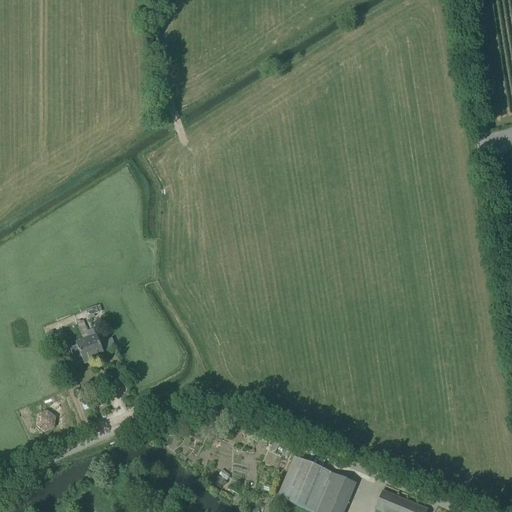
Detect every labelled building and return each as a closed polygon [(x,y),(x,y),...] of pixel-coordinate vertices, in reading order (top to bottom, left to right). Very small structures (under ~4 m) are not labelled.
[(85,311),(88,318),(101,312),(99,306),(95,307),(85,311)] [(78,328),(83,341),(91,362),(104,356),(96,336),(89,339),(82,321),(78,323),(77,321),(76,322),(78,328)] [(45,335),(49,344),(56,342),(52,332),(45,335)] [(91,362),(83,341),(75,344),(76,347),(69,349),(76,365),(83,362),(83,365),(91,362)] [(35,427),(44,433),(54,429),(55,419),(47,412),(37,416),(35,427)] [(340,511),(353,483),(294,458),(277,499),(307,511),(340,511)] [(383,492),(375,511),(378,511),(426,511),(427,510),(383,492)]
